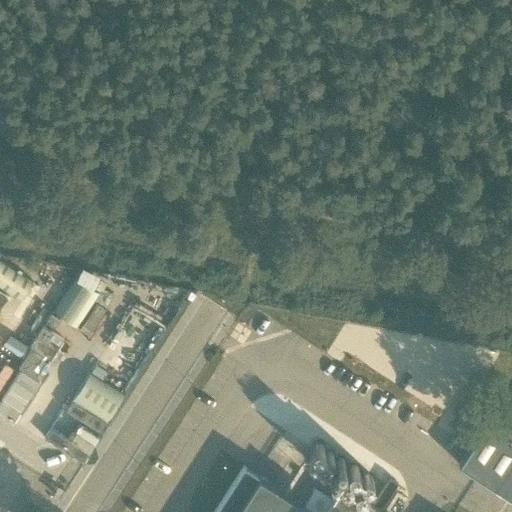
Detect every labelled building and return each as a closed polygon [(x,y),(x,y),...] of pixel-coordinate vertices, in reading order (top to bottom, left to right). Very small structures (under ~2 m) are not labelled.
[(0,286),(20,300),(33,282),(0,259),(0,286)] [(49,295),(59,301),(72,281),(62,274),(49,295)] [(76,325),(98,292),(78,279),(56,312),(76,325)] [(97,304),(79,330),(88,336),(106,310),(97,304)] [(38,380),(50,362),(65,339),(44,326),(30,348),(30,349),(24,358),(23,359),(19,366),(17,369),(20,371),(0,401),(0,411),(15,421),(40,381),(38,380)] [(124,394),(89,372),(73,399),(107,421),(124,394)] [(66,410),(100,433),(107,421),(73,399),(66,410)] [(511,430),(491,416),(459,464),(494,487),(511,498),(511,430)] [(78,425),(74,431),(95,445),(99,439),(78,425)] [(82,465),(89,455),(50,430),(43,440),(82,465)] [(379,511),(340,487),(324,511),(316,511),(244,466),(214,511),(379,511)]
